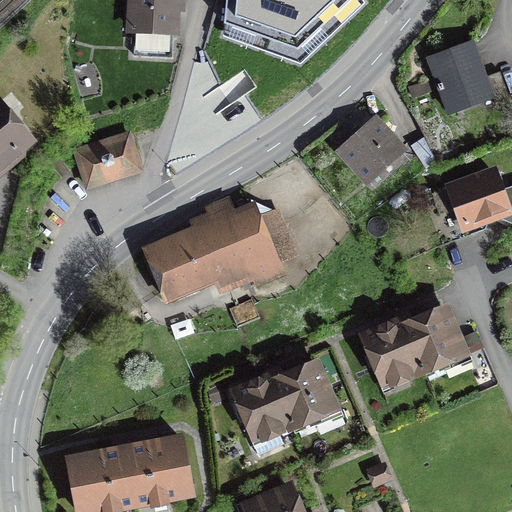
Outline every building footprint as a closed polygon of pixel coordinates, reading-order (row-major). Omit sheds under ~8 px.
[(172,59),(173,38),(179,38),(180,14),(185,14),(185,0),(126,0),(125,36),(134,37),(134,57),(172,59)] [(224,0),(222,26),(295,52),(350,0),(224,0)] [(447,119),(494,102),(496,108),(511,102),(511,67),(488,76),(475,41),(425,59),(447,119)] [(412,100),(432,93),(428,80),(407,87),(412,100)] [(0,99),(0,180),(27,157),(25,154),(38,143),(12,113),(21,104),(11,93),(2,101),(0,99)] [(366,189),(408,151),(376,116),(334,154),(366,189)] [(85,192),(143,174),(130,131),(72,149),(85,192)] [(410,146),(426,170),(439,162),(423,138),(410,146)] [(461,237),(502,223),(511,226),(511,186),(503,190),(496,167),(444,185),(461,237)] [(228,197),(207,206),(215,225),(195,234),(146,254),(165,299),(249,264),(257,284),(282,274),(254,207),(235,215),(228,197)] [(382,396),(471,359),(469,355),(484,348),(477,332),(462,338),(448,306),(401,325),(398,319),(357,336),(382,396)] [(478,367),(488,363),(484,354),(474,358),(478,367)] [(334,407),(315,363),(284,376),(282,372),(271,376),(238,391),(259,440),(334,407)] [(88,511),(190,493),(180,440),(126,450),(69,460),(78,511),(88,511)] [(390,480),(384,466),(369,472),(375,486),(390,480)] [(302,511),(292,487),(248,506),(250,511),(302,511)]
